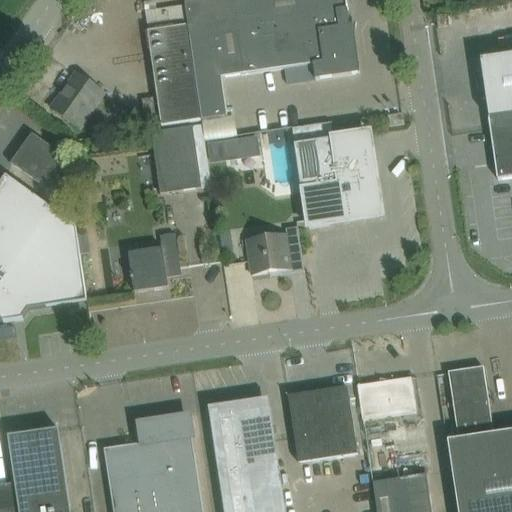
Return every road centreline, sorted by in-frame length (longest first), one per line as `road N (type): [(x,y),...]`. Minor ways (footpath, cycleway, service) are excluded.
road 1 (unclassified): [(0,384),(456,311)]
road 2 (unclassified): [(456,311),(406,0)]
